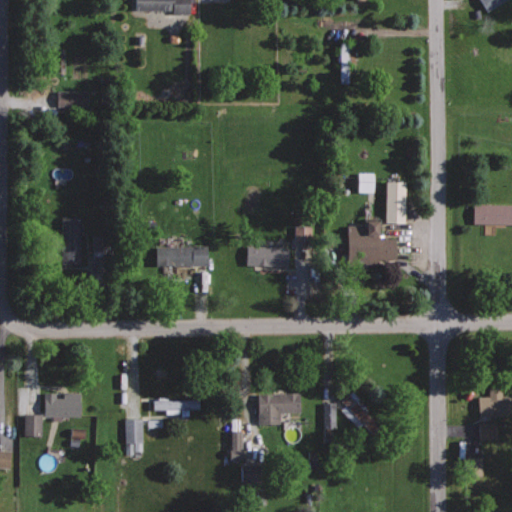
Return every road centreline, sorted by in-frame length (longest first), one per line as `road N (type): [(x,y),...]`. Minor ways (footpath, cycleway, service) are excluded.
road 1 (residential): [(0,302),(8,319),(32,329),(511,319)]
road 2 (residential): [(438,511),(436,0)]
